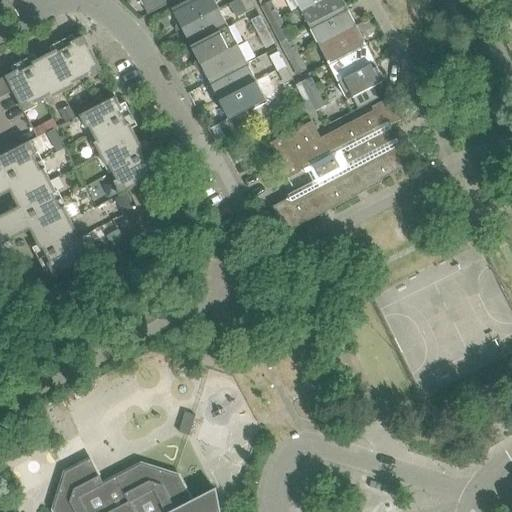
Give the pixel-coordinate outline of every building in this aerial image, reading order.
[(140,0),(148,15),(176,0),(140,0)] [(220,10),(214,0),(189,0),(172,9),(183,30),(220,10)] [(256,8),(251,0),(240,0),(247,13),(256,8)] [(295,0),(300,9),(318,0),(295,0)] [(309,28),(347,9),(342,0),(318,0),(300,9),(295,12),(298,17),(301,18),(304,17),(309,28)] [(281,19),(272,1),(262,7),(271,24),(281,19)] [(319,46),(356,27),(347,9),(309,28),(319,46)] [(192,48),(229,28),(220,10),(183,30),(192,48)] [(267,30),(260,16),(251,21),(258,34),(267,30)] [(290,37),(281,19),(271,24),(281,42),(290,37)] [(329,65),(366,45),(356,27),(319,46),(329,65)] [(201,66),(239,46),(229,28),(192,48),(201,66)] [(274,44),(267,30),(258,34),(266,49),(274,44)] [(103,72),(84,36),(71,43),(69,37),(61,41),(81,80),(89,76),(90,79),(103,72)] [(300,56),(290,37),(281,42),(290,61),(300,56)] [(81,80),(61,41),(54,45),(57,50),(45,56),(63,92),(75,86),(73,84),(81,80)] [(338,83),(376,63),(366,45),(329,65),(338,83)] [(211,84),(248,64),(239,46),(201,66),(211,84)] [(286,67),(279,52),(270,57),(277,71),(286,67)] [(63,92),(45,56),(33,63),(30,57),(23,61),(43,100),(50,96),(51,98),(63,92)] [(307,70),(300,56),(290,61),(298,75),(307,70)] [(43,100),(23,61),(16,65),(18,70),(6,77),(13,92),(24,113),(36,106),(35,104),(43,100)] [(373,88),(384,82),(385,82),(376,63),(338,83),(348,102),(353,99),(358,109),(379,99),(373,88)] [(220,102),(257,82),(248,64),(211,84),(220,102)] [(293,80),(286,67),(277,71),(284,85),(293,80)] [(0,98),(13,92),(6,77),(0,79),(0,98)] [(318,92),(311,78),(296,86),(305,103),(310,100),(308,97),(318,92)] [(229,120),(267,101),(257,82),(220,102),(229,120)] [(326,107),(318,93),(318,92),(308,97),(310,100),(316,111),(316,112),(326,107)] [(93,135),(131,114),(128,107),(123,110),(116,97),(80,116),(86,128),(89,127),(93,135)] [(410,168),(399,146),(401,141),(396,139),(392,141),(387,132),(391,130),(392,125),(404,119),(392,97),(372,107),(374,111),(321,139),(312,122),(298,129),(298,133),(289,137),(285,136),(269,144),(275,155),(273,156),(280,169),(282,168),(288,179),(302,172),(307,173),(318,168),(323,177),(288,195),(286,200),(273,207),(286,233),(381,183),(382,180),(399,171),(403,172),(410,168)] [(316,111),(310,100),(305,103),(303,104),(309,114),(316,111)] [(136,136),(130,124),(135,122),(131,114),(93,135),(97,142),(94,143),(100,155),(136,136)] [(113,173),(151,153),(148,146),(143,149),(136,136),(100,155),(106,166),(109,165),(113,173)] [(0,182),(38,163),(34,156),(36,154),(30,142),(0,157),(0,182)] [(157,176),(150,163),(155,160),(151,153),(113,173),(117,180),(114,182),(121,194),(157,176)] [(14,200),(50,181),(44,170),(42,171),(38,163),(0,182),(0,197),(10,192),(14,200)] [(57,201),(54,194),(56,193),(50,181),(14,200),(18,207),(5,214),(11,226),(57,201)] [(34,238),(70,219),(64,208),(61,209),(57,201),(11,226),(17,237),(30,230),(34,238)] [(0,231),(3,230),(11,226),(5,214),(0,216),(0,231)] [(78,240),(74,232),(76,231),(70,219),(34,238),(40,250),(35,253),(39,260),(78,240)] [(0,256),(8,253),(4,244),(17,237),(11,226),(3,230),(0,231),(0,256)] [(55,277),(90,259),(84,246),(81,248),(78,240),(39,260),(43,267),(48,264),(55,277)] [(189,436),(196,416),(185,413),(179,433),(189,436)] [(172,511),(192,502),(179,476),(141,464),(103,484),(91,460),(65,473),(53,511),(54,511),(172,511)]
